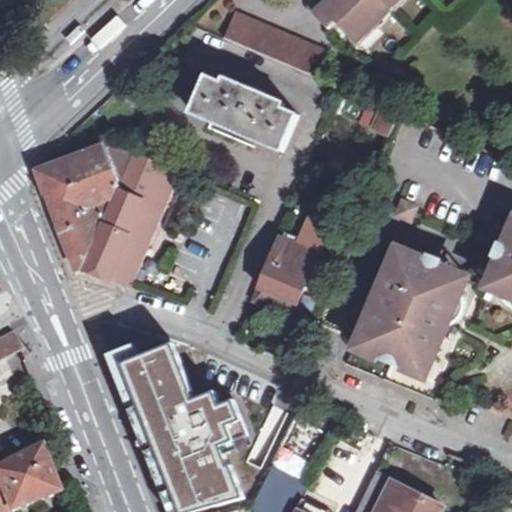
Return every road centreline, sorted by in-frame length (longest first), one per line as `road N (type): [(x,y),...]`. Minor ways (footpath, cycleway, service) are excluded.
road 1 (residential): [(511,463),(217,343),(106,306),(49,300)]
road 2 (secondary): [(0,157),(173,0)]
road 3 (secondary): [(49,300),(132,511)]
